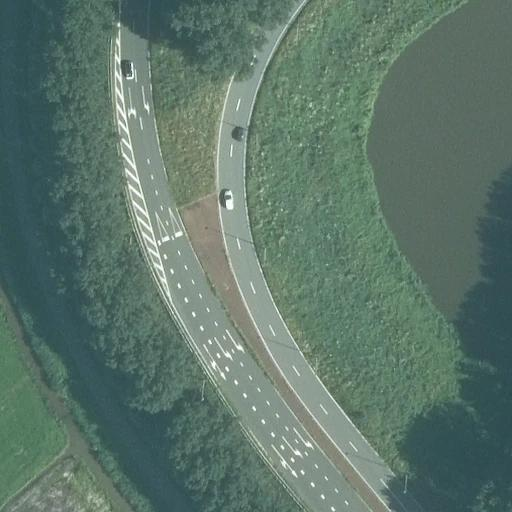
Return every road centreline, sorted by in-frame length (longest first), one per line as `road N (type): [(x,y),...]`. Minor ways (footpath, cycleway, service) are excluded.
road 1 (motorway): [(405,511),(268,328),(239,257),(229,158),(238,105),(254,58),(291,0)]
road 2 (motorway): [(135,0),(138,129),(171,250),(260,413),(339,511)]
